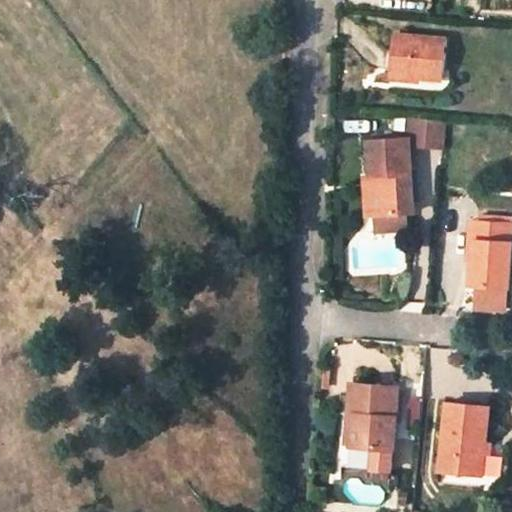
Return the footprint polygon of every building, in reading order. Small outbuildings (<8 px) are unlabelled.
[(445,35),(394,30),(390,70),(442,74),(445,35)] [(444,116),(411,113),(409,136),(443,139),(444,116)] [(409,136),(369,139),(370,179),(372,213),(377,213),(408,211),(413,211),(409,136)] [(372,213),(370,179),(364,179),(365,212),(372,213)] [(408,211),(377,213),(377,224),(408,224),(408,211)] [(511,252),(511,222),(476,220),(474,256),(473,284),(479,284),(507,286),(510,286),(511,252)] [(507,286),(479,284),(478,306),(506,308),(507,286)] [(350,413),(356,413),(353,444),(379,446),(397,447),(400,386),(353,382),(350,413)] [(445,402),(441,470),(483,472),(488,405),(445,402)] [(397,447),(379,446),(378,466),(396,467),(397,447)] [(483,482),(483,472),(441,470),(440,480),(483,482)] [(408,492),(398,491),(397,505),(407,506),(408,492)]
